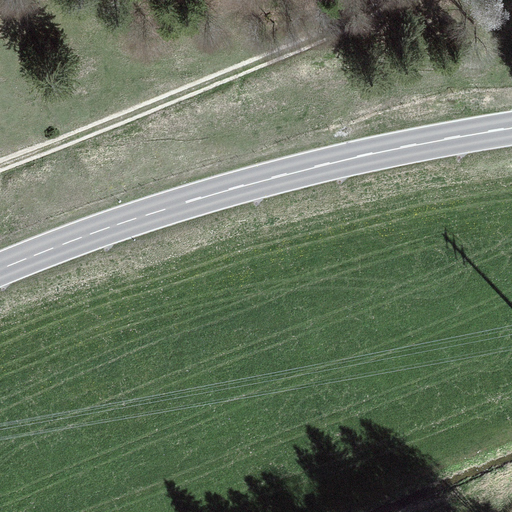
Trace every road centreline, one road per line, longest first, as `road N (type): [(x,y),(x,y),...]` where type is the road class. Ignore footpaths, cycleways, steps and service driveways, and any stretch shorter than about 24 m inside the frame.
road 1 (secondary): [(0,268),(250,180),(511,131)]
road 2 (track): [(0,170),(387,0)]
